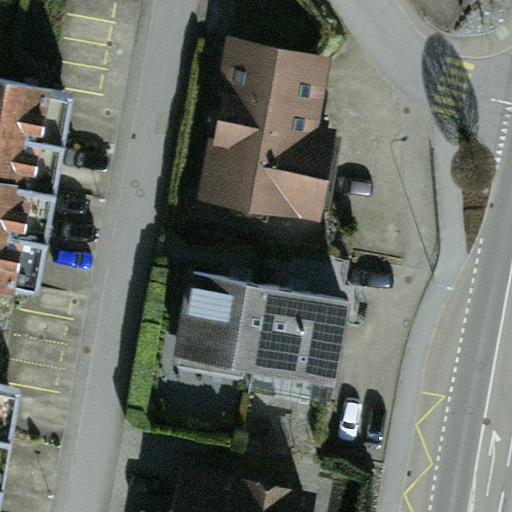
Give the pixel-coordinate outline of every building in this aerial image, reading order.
[(314,69),(214,54),(191,209),(309,226),(322,139),(305,136),(314,69)] [(70,107),(0,93),(0,303),(33,310),(70,107)] [(338,312),(178,283),(163,362),(324,391),(338,312)] [(0,489),(13,394),(0,392),(0,489)] [(306,511),(311,486),(179,464),(171,511),(306,511)]
